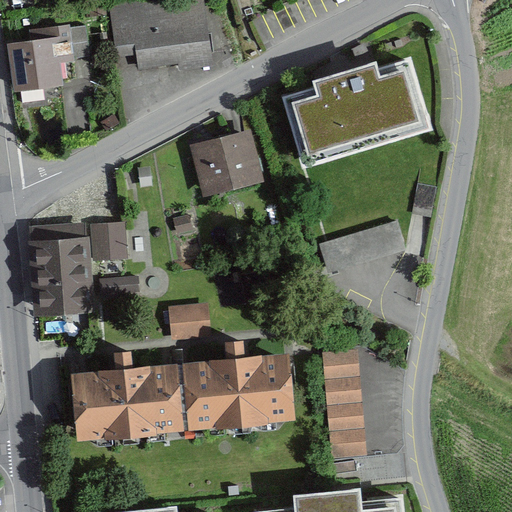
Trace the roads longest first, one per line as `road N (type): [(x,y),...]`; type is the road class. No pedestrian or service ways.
road 1 (residential): [(446,0),(458,124),(408,386),(408,418),(437,511)]
road 2 (tertiary): [(404,0),(61,172),(0,192)]
road 3 (tertiary): [(24,438),(0,192)]
